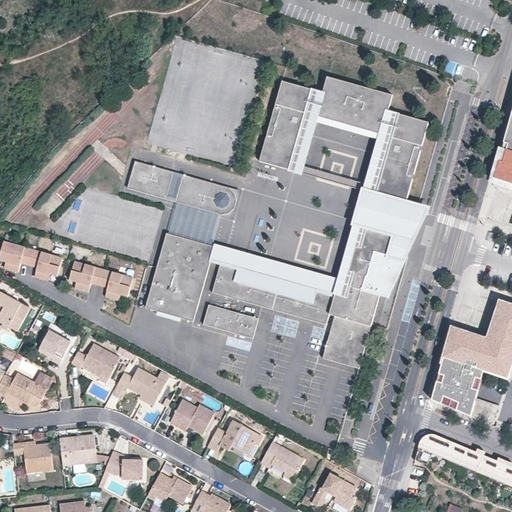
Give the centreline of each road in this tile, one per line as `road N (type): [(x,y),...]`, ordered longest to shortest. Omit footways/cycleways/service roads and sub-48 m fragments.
road 1 (residential): [(504,77),(467,184),(388,483)]
road 2 (residential): [(416,414),(502,109),(504,77)]
road 3 (residential): [(0,422),(117,422),(279,511)]
